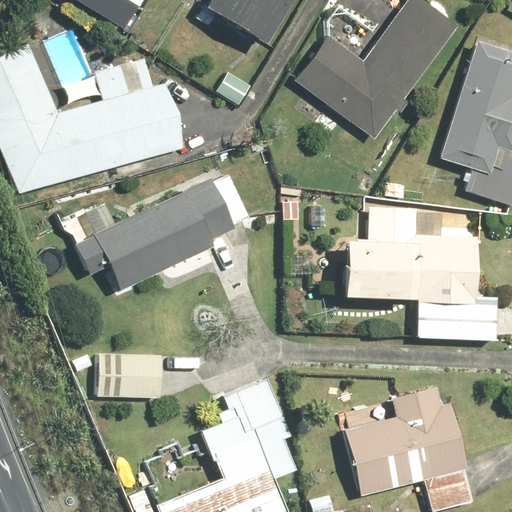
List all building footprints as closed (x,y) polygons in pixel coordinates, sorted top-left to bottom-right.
[(79,0),(117,23),(130,0),(79,0)] [(170,0),(150,0),(142,15),(158,24),(170,0)] [(202,0),(196,11),(257,49),(286,0),(202,0)] [(402,100),(451,25),(411,0),(397,0),(359,60),(323,37),(292,84),(374,137),(391,111),(398,115),(406,102),(402,100)] [(511,140),(511,50),(471,38),(434,161),(463,170),(457,190),(508,206),(511,193),(511,158),(507,157),(511,140)] [(25,45),(0,54),(0,158),(15,196),(176,151),(160,86),(148,89),(140,62),(91,76),(98,99),(53,112),(25,45)] [(104,202),(81,214),(90,236),(68,245),(82,279),(104,270),(114,293),(246,220),(225,175),(210,183),(208,179),(116,227),(104,202)] [(363,244),(339,242),(335,298),(413,303),(410,340),(489,345),(492,296),(472,295),(476,236),(461,235),(462,221),(440,219),(441,210),(366,205),(363,244)] [(157,354),(96,352),(94,399),(155,401),(157,354)] [(217,479),(152,507),(154,511),(282,511),(268,479),(290,470),(278,441),(286,438),(260,378),(218,396),(224,410),(213,415),(216,422),(196,430),(217,479)] [(393,416),(339,430),(356,497),(417,482),(425,511),(467,501),(442,403),(434,405),(430,387),(388,397),(393,416)]
